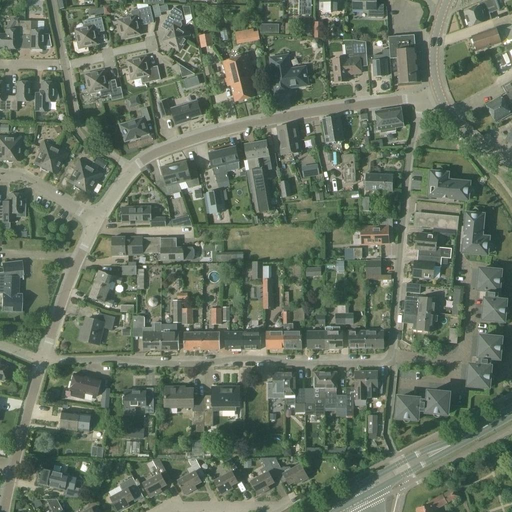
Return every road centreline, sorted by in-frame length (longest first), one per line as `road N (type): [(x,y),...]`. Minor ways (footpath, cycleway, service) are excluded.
road 1 (residential): [(98,220),(130,170),(168,148),(299,114),(420,98)]
road 2 (residential): [(43,360),(381,363),(391,354)]
road 3 (residential): [(391,354),(420,98)]
road 4 (tertiary): [(364,490),(511,412)]
road 5 (residential): [(3,511),(43,360)]
road 6 (residential): [(0,65),(60,65),(150,45)]
road 7 (residential): [(43,360),(98,220)]
road 8 (residential): [(165,511),(271,509),(288,500)]
